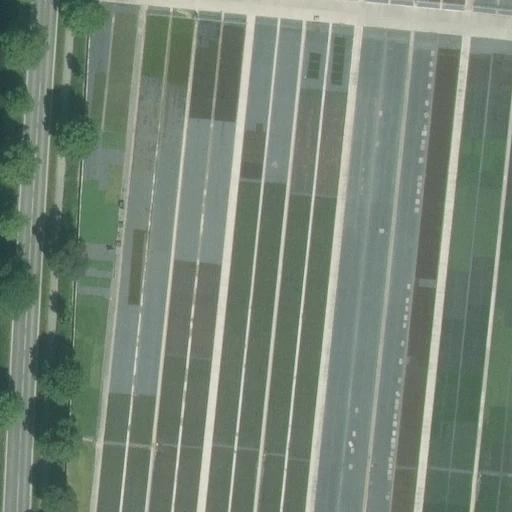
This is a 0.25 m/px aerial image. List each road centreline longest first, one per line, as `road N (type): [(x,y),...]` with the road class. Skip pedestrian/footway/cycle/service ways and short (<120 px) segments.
road 1 (secondary): [(45,0),(17,511)]
road 2 (track): [(511,29),(263,6)]
